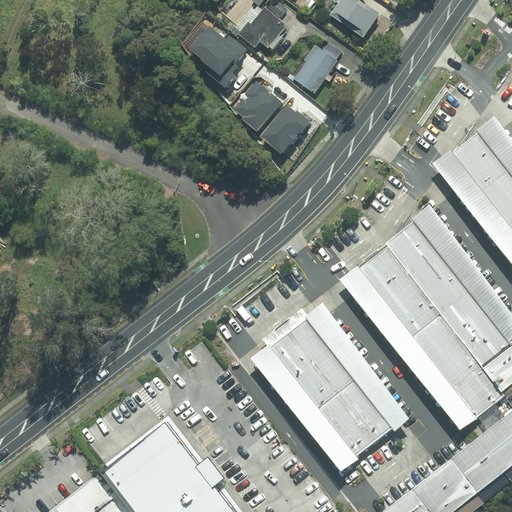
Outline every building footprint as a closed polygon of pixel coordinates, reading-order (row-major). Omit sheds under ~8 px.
[(290,9),(278,0),(271,0),(252,23),(251,22),(240,34),(258,49),(263,43),(274,52),(286,37),(284,36),(291,27),(281,19),(290,9)] [(363,0),(335,0),(327,12),(367,39),(384,14),(363,0)] [(240,43),(203,15),(189,33),(200,41),(191,53),(217,73),(240,43)] [(320,95),(329,81),(332,83),(335,78),(332,76),(341,63),(338,61),(344,53),(329,43),(324,51),(318,47),(296,79),(320,95)] [(294,102),(252,78),(232,114),(274,137),(294,102)] [(434,172),(511,275),(511,140),(500,124),(434,172)] [(342,291),(467,439),(511,401),(511,310),(432,216),(342,291)] [(257,371),(350,486),(419,431),(326,316),(257,371)] [(176,419),(109,471),(141,511),(249,511),(218,473),(176,419)] [(511,422),(398,511),(470,511),(511,479),(511,422)] [(49,511),(129,511),(101,474),(49,511)]
